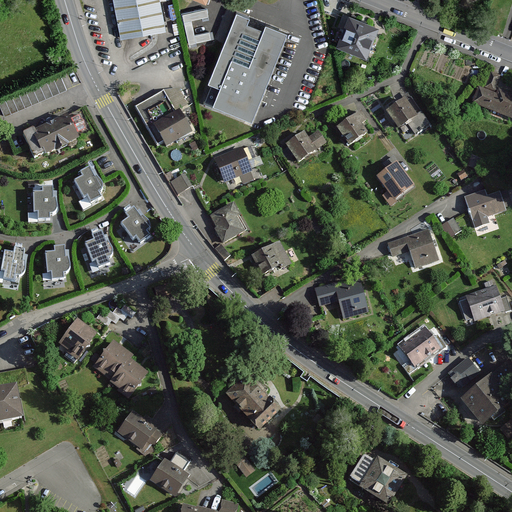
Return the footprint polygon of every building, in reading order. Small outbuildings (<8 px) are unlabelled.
[(109,0),(116,37),(164,28),(158,0),(109,0)] [(348,6),(333,44),(366,57),(380,19),(348,6)] [(206,7),(180,13),(187,45),(211,40),(208,30),(192,33),(189,20),(208,16),(206,7)] [(289,31),(234,9),(197,104),(251,125),(289,31)] [(483,85),(477,83),(469,102),(511,118),(511,85),(509,92),(495,87),(500,74),(489,70),(483,85)] [(61,76),(0,102),(0,106),(4,116),(66,89),(61,76)] [(176,87),(133,107),(156,150),(189,131),(179,114),(187,109),(176,87)] [(407,94),(384,108),(406,142),(429,128),(407,94)] [(82,110),(23,136),(28,147),(34,161),(93,134),(82,110)] [(358,110),(335,127),(353,151),(371,137),(362,125),(366,121),(358,110)] [(301,131),(281,143),(301,175),(320,164),(314,153),(325,146),(316,131),(305,138),(301,131)] [(241,147),(215,158),(223,184),(251,172),(241,147)] [(392,157),(383,163),(387,169),(377,175),(393,198),(412,185),(392,157)] [(87,198),(91,205),(102,198),(99,194),(101,193),(102,191),(103,189),(103,187),(103,185),(96,177),(95,178),(89,168),(80,173),(82,177),(74,182),(84,200),(87,198)] [(184,174),(169,183),(175,197),(191,187),(184,174)] [(38,214),(38,221),(50,221),(50,215),(52,215),(53,215),(56,213),(57,210),(58,208),(57,203),(56,199),(53,199),(53,188),(42,188),(42,193),(33,193),(34,214),(38,214)] [(484,190),(465,197),(475,224),(507,212),(499,191),(487,196),(484,190)] [(231,202),(210,217),(223,245),(245,230),(231,202)] [(136,239),(140,245),(151,238),(147,233),(150,231),(150,230),(151,229),(151,227),(150,225),(149,223),(148,221),(142,216),(140,217),(135,208),(125,215),(128,219),(120,225),(133,241),(136,239)] [(445,223),(451,235),(462,230),(456,218),(445,223)] [(428,230),(388,245),(393,259),(409,253),(416,272),(440,263),(428,230)] [(96,262),(98,269),(110,264),(108,260),(110,258),(112,256),(113,255),(113,253),(113,252),(113,250),(109,242),(106,243),(102,232),(92,236),(93,241),(85,244),(92,264),(96,262)] [(290,264),(279,242),(250,257),(261,278),(290,264)] [(220,245),(214,249),(223,262),(229,256),(220,245)] [(51,274),(52,281),(64,280),(64,275),(65,275),(67,274),(68,273),(69,272),(71,270),(71,268),(71,266),(68,258),(66,258),(65,247),(54,248),(54,253),(45,253),(47,274),(51,274)] [(5,273),(4,280),(16,282),(16,277),(21,277),(23,276),(24,274),(25,272),(26,262),(23,263),(25,251),(15,249),(14,254),(5,253),(1,272),(5,273)] [(343,322),(370,315),(361,279),(316,290),(321,310),(339,305),(343,322)] [(467,297),(475,323),(504,314),(495,288),(467,297)] [(101,313),(97,319),(107,327),(111,321),(116,324),(120,319),(123,321),(128,316),(131,318),(135,313),(125,305),(121,311),(117,308),(113,314),(109,311),(105,316),(101,313)] [(79,318),(57,346),(77,362),(99,334),(79,318)] [(426,329),(398,347),(414,370),(442,352),(426,329)] [(113,341),(93,368),(112,381),(128,359),(131,354),(113,341)] [(112,381),(109,385),(129,400),(148,373),(128,359),(112,381)] [(449,377),(465,396),(484,380),(468,361),(449,377)] [(460,400),(481,426),(511,400),(511,369),(506,362),(484,380),(465,396),(460,400)] [(223,395),(260,432),(282,409),(246,373),(223,395)] [(0,386),(0,424),(20,421),(13,384),(0,386)] [(164,434),(133,412),(117,433),(149,456),(164,434)] [(390,505),(408,475),(377,456),(370,468),(360,462),(349,480),(390,505)] [(246,458),(237,464),(247,476),(255,470),(246,458)] [(190,477),(165,460),(150,481),(175,498),(190,477)] [(238,511),(240,505),(222,501),(219,511),(238,511)]
